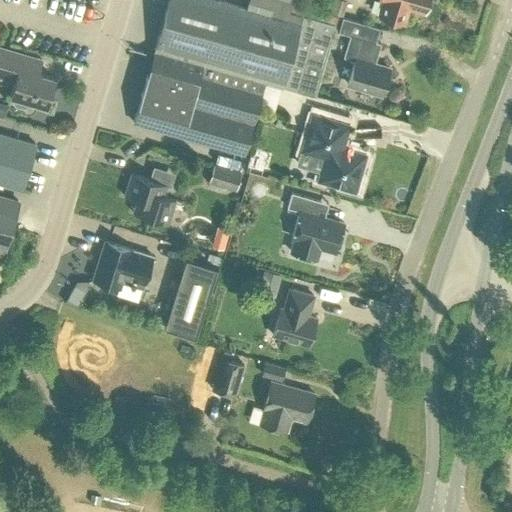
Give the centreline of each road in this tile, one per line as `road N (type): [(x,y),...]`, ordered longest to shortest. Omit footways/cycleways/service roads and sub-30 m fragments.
road 1 (residential): [(375,511),(385,385),(406,275),(511,6)]
road 2 (secondary): [(511,83),(429,311),(432,455),(423,511)]
road 3 (secondary): [(449,511),(483,274),(511,151)]
road 4 (unclassified): [(0,314),(27,296),(49,255),(120,0)]
